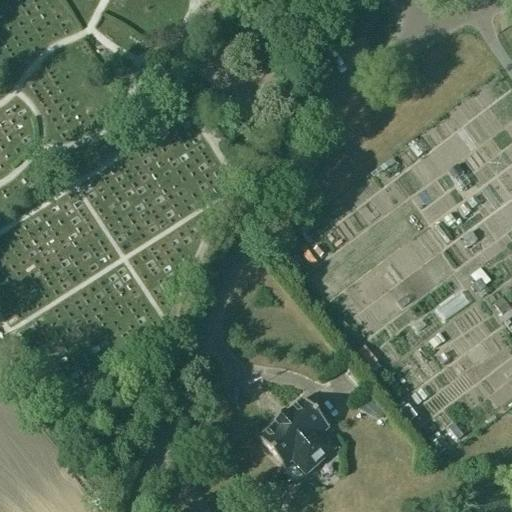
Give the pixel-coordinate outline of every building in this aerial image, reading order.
[(283,63),(297,53),(290,43),(276,52),(283,63)] [(456,164),(447,170),(452,179),(462,173),(456,164)] [(470,232),(460,238),(466,247),(475,241),(470,232)] [(339,318),(331,324),(339,333),(346,327),(339,318)] [(356,353),(370,368),(376,363),(363,347),(356,353)] [(321,435),(328,428),(302,399),(285,415),(283,413),(273,422),(274,424),(257,440),(284,469),(291,462),(304,477),(334,450),(321,435)] [(406,406),(401,410),(409,421),(415,417),(406,406)] [(438,438),(429,446),(437,456),(447,448),(438,438)]
